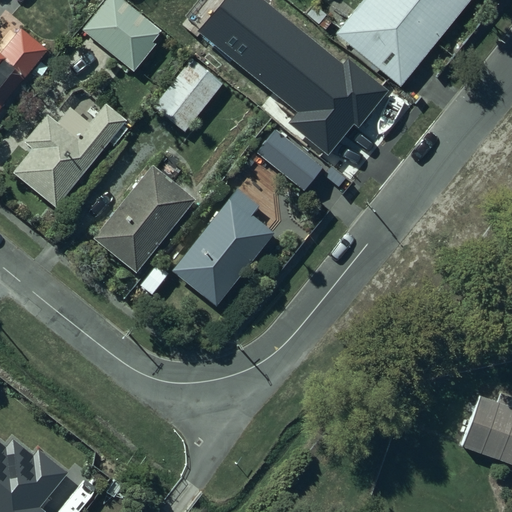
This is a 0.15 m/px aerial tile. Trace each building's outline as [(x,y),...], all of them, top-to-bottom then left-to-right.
[(167,38),(119,0),(108,0),(83,32),(137,75),(167,38)] [(277,0),(262,0),(249,16),(282,43),(301,20),(277,0)] [(473,0),(367,0),(338,39),(403,90),(473,0)] [(1,60),(0,58),(0,119),(53,54),(24,31),(1,60)] [(305,53),(265,102),(332,156),(372,107),(305,53)] [(228,88),(195,62),(156,113),(189,138),(228,88)] [(31,157),(12,180),(58,217),(129,128),(108,111),(79,146),(48,121),(24,150),(31,157)] [(327,178),(292,147),(272,169),(307,200),(327,178)] [(200,207),(155,171),(95,246),(139,282),(200,207)] [(239,194),(176,278),(222,312),(279,236),(256,219),(262,211),(239,194)] [(495,401),(476,394),(458,445),(511,464),(511,408),(505,405),(508,397),(498,393),(495,401)] [(0,511),(61,511),(83,485),(55,463),(25,501),(0,481),(0,511)]
